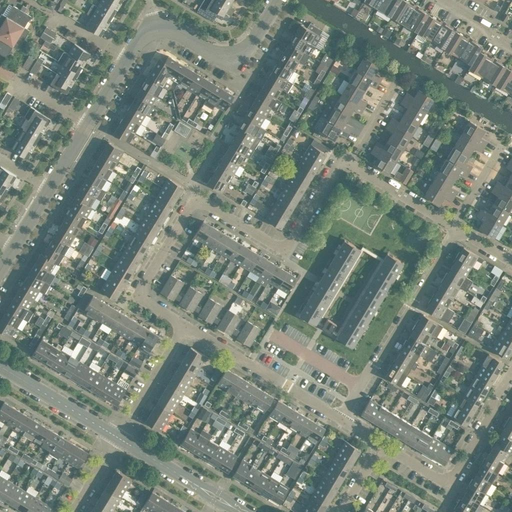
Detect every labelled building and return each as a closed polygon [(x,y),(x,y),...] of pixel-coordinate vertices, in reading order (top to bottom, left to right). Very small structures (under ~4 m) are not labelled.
[(117,10),(118,10),(120,7),(108,0),(101,0),(97,6),(113,16),(117,10)] [(217,16),(222,19),(225,13),(231,16),(233,13),(212,0),(205,0),(198,12),(214,22),(217,16)] [(235,9),(230,5),(232,0),(212,0),(233,13),(235,9)] [(364,0),(378,8),(383,0),(364,0)] [(383,0),(378,8),(391,17),(401,0),(383,0)] [(411,1),(410,3),(404,0),(401,0),(391,17),(405,25),(417,5),(411,1)] [(51,1),(47,6),(53,10),(56,4),(51,1)] [(110,23),(109,22),(113,16),(97,6),(93,4),(87,14),(91,16),(108,26),(110,23)] [(13,5),(7,16),(2,13),(0,16),(0,25),(10,31),(22,11),(24,12),(27,8),(23,5),(20,10),(13,5)] [(421,10),(422,8),(417,5),(405,25),(418,33),(429,15),(421,10)] [(354,7),(351,13),(355,16),(359,10),(354,7)] [(359,10),(355,16),(360,19),(364,13),(359,10)] [(30,30),(25,27),(31,16),(24,12),(22,11),(10,31),(24,40),(30,30)] [(438,18),(437,19),(429,15),(418,33),(415,37),(423,41),(426,37),(431,41),(443,21),(438,18)] [(85,26),(101,36),(105,29),(106,30),(108,26),(91,16),(85,26)] [(448,26),(449,25),(443,21),(431,41),(445,49),(456,31),(448,26)] [(307,28),(301,24),(295,34),(316,46),(321,37),(319,35),(322,30),(310,23),(307,28)] [(0,47),(10,31),(0,25),(0,47)] [(41,37),(46,40),(52,30),(47,27),(41,37)] [(385,27),(381,34),(388,38),(392,31),(385,27)] [(46,40),(51,43),(57,33),(52,30),(46,40)] [(0,47),(0,53),(6,57),(13,46),(18,49),(24,40),(10,31),(0,47)] [(464,34),(463,36),(456,31),(445,49),(458,57),(470,37),(464,34)] [(289,43),(305,52),(310,55),(316,46),(295,34),(289,43)] [(398,36),(394,42),(399,45),(403,39),(398,36)] [(475,42),(476,41),(470,37),(458,57),(471,65),(472,65),(480,51),(481,51),(483,47),(475,42)] [(284,52),(299,61),(305,52),(289,43),(284,52)] [(91,53),(75,44),(69,54),(85,64),(87,60),(91,53)] [(82,67),(83,67),(85,64),(69,54),(64,51),(58,61),(63,63),(79,73),(82,67)] [(471,65),(469,69),(483,77),(494,58),(489,54),(488,56),(481,51),(480,51),(472,65),(471,65)] [(278,61),(294,71),(299,61),(284,52),(278,61)] [(332,62),(335,58),(331,55),(325,64),(329,67),(332,62)] [(23,66),(28,69),(34,59),(29,56),(23,66)] [(169,56),(165,62),(169,77),(179,83),(188,67),(169,56)] [(382,78),(375,73),(380,66),(364,57),(357,69),(379,83),(382,78)] [(165,62),(159,58),(148,77),(163,87),(163,86),(166,81),(169,77),(165,62)] [(499,63),(500,61),(494,58),(483,77),(496,85),(507,67),(499,63)] [(30,71),(35,74),(42,64),(37,61),(30,71)] [(273,71),(288,80),(294,71),(278,61),(273,71)] [(319,74),(323,76),(329,67),(321,62),(316,71),(319,74)] [(76,80),(75,79),(79,73),(63,63),(57,73),(73,83),(76,80)] [(338,74),(341,69),(334,64),(331,69),(338,74)] [(188,67),(179,83),(188,88),(197,73),(188,67)] [(511,70),(507,67),(496,85),(509,93),(511,88),(511,70)] [(369,84),(376,88),(379,83),(357,69),(349,82),(364,91),(369,84)] [(330,70),(327,76),(333,79),(336,73),(330,70)] [(267,80),(282,89),(288,80),(273,71),(267,80)] [(51,83),(67,93),(71,86),(71,87),(73,83),(57,73),(51,83)] [(197,73),(188,88),(197,94),(206,79),(197,73)] [(323,76),(319,74),(314,83),(318,85),(323,76)] [(457,77),(455,81),(459,84),(462,79),(464,77),(459,74),(457,77)] [(163,87),(148,77),(142,87),(157,96),(163,87)] [(206,79),(197,94),(206,100),(215,84),(206,79)] [(261,89),(277,98),(282,89),(267,80),(261,89)] [(367,102),(360,98),(364,91),(349,82),(342,94),(364,108),(367,102)] [(306,83),(302,89),(308,92),(311,88),(312,86),(306,83)] [(323,83),(315,94),(320,97),(327,86),(323,83)] [(215,84),(206,100),(204,104),(213,109),(215,105),(225,90),(215,84)] [(157,96),(142,87),(136,96),(152,105),(157,96)] [(256,98),(271,108),(276,111),(282,102),(277,98),(261,89),(256,98)] [(225,111),(234,96),(225,90),(215,105),(225,111)] [(434,99),(419,90),(414,97),(407,93),(404,98),(426,111),(434,99)] [(7,92),(1,102),(6,105),(12,95),(7,92)] [(312,95),(308,92),(303,101),(306,104),(312,95)] [(354,109),(361,113),(364,108),(342,94),(334,106),(349,115),(354,109)] [(315,95),(312,100),(317,103),(320,98),(315,95)] [(152,105),(136,96),(131,105),(146,114),(152,105)] [(20,100),(15,97),(9,107),(14,110),(20,100)] [(250,108),(266,117),(271,108),(256,98),(250,108)] [(401,103),(408,108),(404,115),(419,124),(426,111),(404,98),(401,103)] [(146,114),(131,105),(125,114),(141,124),(146,114)] [(48,126),(47,125),(51,119),(31,106),(25,117),(29,119),(46,129),(48,126)] [(352,127),(345,122),(349,115),(334,106),(327,119),(349,132),(352,127)] [(245,117),(260,126),(266,117),(250,108),(245,117)] [(141,124),(125,114),(120,123),(135,133),(141,124)] [(399,122),(392,117),(389,123),(411,136),(419,124),(404,115),(399,122)] [(239,127),(241,128),(254,136),(255,135),(260,126),(245,117),(239,127)] [(43,132),(44,133),(46,129),(29,119),(23,129),(39,138),(43,132)] [(325,135),(334,141),(339,133),(346,138),(349,132),(327,119),(320,131),(316,129),(313,135),(322,140),(325,135)] [(488,141),(480,137),(485,130),(470,121),(462,133),(484,147),(488,141)] [(114,133),(129,142),(135,133),(120,123),(114,133)] [(386,128),(393,132),(389,139),(404,148),(411,136),(389,123),(386,128)] [(261,139),(255,135),(254,136),(241,128),(235,137),(255,149),(261,139)] [(36,145),(35,145),(39,138),(23,129),(17,139),(34,149),(36,145)] [(280,138),(284,141),(289,131),(286,129),(280,138)] [(157,133),(153,140),(162,146),(166,139),(157,133)] [(474,148),(481,152),(484,147),(462,133),(455,146),(470,155),(474,148)] [(230,146),(245,155),(249,158),(255,149),(235,137),(230,146)] [(275,147),(278,150),(284,141),(280,138),(275,147)] [(11,149),(27,158),(31,152),(32,152),(34,149),(17,139),(11,149)] [(385,146),(377,142),(374,147),(396,161),(404,148),(389,139),(385,146)] [(103,151),(118,161),(124,151),(109,142),(103,151)] [(327,153),(311,144),(305,154),(321,163),(327,153)] [(224,155),(240,165),(245,155),(230,146),(224,155)] [(473,166),(466,162),(470,155),(455,146),(447,158),(470,171),(473,166)] [(374,164),(389,173),(396,161),(374,147),(371,153),(378,157),(374,164)] [(418,149),(414,154),(421,159),(425,153),(418,149)] [(97,161),(113,170),(118,161),(103,151),(97,161)] [(321,163),(305,154),(300,163),(315,172),(321,163)] [(219,165),(234,174),(240,165),(224,155),(219,165)] [(415,156),(411,163),(416,166),(420,159),(415,156)] [(459,172),(466,177),(470,171),(447,158),(440,170),(455,179),(459,172)] [(92,170),(107,179),(113,170),(97,161),(92,170)] [(315,172),(300,163),(294,172),(310,182),(315,172)] [(213,174),(228,183),(234,174),(219,165),(213,174)] [(13,183),(13,182),(17,176),(1,166),(0,167),(0,179),(11,186),(13,183)] [(406,167),(399,179),(405,184),(413,171),(406,167)] [(86,179),(101,188),(107,179),(92,170),(86,179)] [(458,191),(451,186),(455,179),(440,170),(432,183),(455,196),(458,191)] [(129,180),(133,182),(139,173),(135,171),(129,180)] [(310,182),(294,172),(288,181),(304,191),(310,182)] [(207,183),(223,193),(228,183),(213,174),(207,183)] [(184,187),(168,178),(162,188),(178,197),(184,187)] [(505,185),(498,181),(494,186),(511,196),(511,180),(509,178),(505,185)] [(8,189),(9,190),(11,186),(0,179),(0,192),(4,196),(8,189)] [(80,188),(96,198),(100,200),(106,191),(101,188),(86,179),(80,188)] [(129,180),(124,189),(127,192),(128,192),(133,183),(129,180)] [(304,191),(288,181),(283,191),(298,200),(304,191)] [(245,189),(252,193),(256,187),(252,185),(249,183),(245,189)] [(425,195),(440,204),(444,197),(451,201),(455,196),(432,183),(425,195)] [(491,192),(498,196),(494,203),(509,212),(511,207),(511,196),(494,186),(491,192)] [(75,198),(77,199),(90,207),(90,206),(96,198),(80,188),(75,198)] [(157,197),(172,206),(178,197),(162,188),(157,197)] [(124,190),(119,199),(122,201),(125,196),(127,192),(124,190)] [(298,200),(283,191),(277,200),(293,209),(298,200)] [(116,197),(110,207),(111,207),(116,210),(122,201),(119,199),(116,197)] [(151,206),(167,216),(172,206),(157,197),(151,206)] [(92,208),(90,206),(90,207),(77,199),(71,208),(87,217),(92,208)] [(293,209),(277,200),(272,209),(287,218),(293,209)] [(490,210),(483,206),(480,211),(502,224),(509,212),(494,203),(490,210)] [(146,215),(161,225),(167,216),(151,206),(146,215)] [(106,216),(107,216),(111,219),(116,210),(111,207),(106,216)] [(66,218),(81,227),(87,217),(71,208),(66,218)] [(266,219),(281,228),(287,218),(272,209),(266,219)] [(483,221),(479,228),(494,237),(502,224),(480,211),(476,216),(483,221)] [(140,225),(156,234),(161,225),(146,215),(140,225)] [(101,226),(105,229),(111,219),(107,216),(101,226)] [(60,227),(75,236),(81,227),(66,218),(60,227)] [(203,221),(194,236),(204,242),(213,227),(203,221)] [(134,234),(150,243),(156,234),(140,225),(134,234)] [(54,236),(70,245),(75,236),(60,227),(54,236)] [(213,227),(204,242),(213,248),(222,232),(213,227)] [(222,232),(213,248),(222,253),(232,238),(222,232)] [(150,243),(134,234),(129,243),(144,253),(150,243)] [(49,245),(64,254),(70,245),(54,236),(49,245)] [(87,243),(90,245),(94,247),(98,240),(91,236),(87,243)] [(232,238),(222,253),(231,259),(241,243),(232,238)] [(345,240),(299,315),(316,325),(361,249),(345,240)] [(144,253),(129,243),(123,252),(139,262),(144,253)] [(241,243),(231,259),(241,265),(250,249),(241,243)] [(56,263),(58,264),(64,254),(49,245),(43,254),(43,255),(56,263)] [(94,247),(90,245),(84,254),(88,256),(94,247)] [(482,263),(484,259),(464,247),(460,253),(459,252),(456,257),(472,267),(476,260),(482,263)] [(250,249),(241,265),(250,270),(260,255),(250,249)] [(139,262),(123,252),(118,262),(133,271),(139,262)] [(43,254),(41,253),(35,263),(51,272),(56,263),(43,255),(43,254)] [(337,337),(353,347),(404,263),(388,253),(337,337)] [(260,255),(250,270),(259,276),(269,260),(260,255)] [(453,262),(454,263),(451,268),(466,277),(472,267),(456,257),(453,262)] [(269,260),(259,276),(269,282),(278,266),(269,260)] [(133,271),(118,262),(112,271),(128,280),(133,271)] [(30,272),(45,281),(51,272),(35,263),(30,272)] [(278,266),(269,282),(278,287),(287,272),(278,266)] [(491,272),(495,274),(492,279),(496,281),(503,271),(495,266),(491,272)] [(448,273),(447,272),(444,277),(460,287),(466,277),(451,268),(448,273)] [(128,280),(112,271),(106,280),(122,290),(128,280)] [(50,285),(45,281),(30,272),(24,281),(40,291),(45,294),(50,285)] [(297,277),(287,272),(278,287),(288,293),(297,277)] [(170,295),(181,302),(183,297),(177,293),(184,282),(171,275),(160,292),(169,297),(170,295)] [(441,283),(442,283),(439,289),(454,297),(460,287),(444,277),(441,283)] [(100,290),(116,299),(122,290),(106,280),(100,290)] [(19,290),(34,300),(40,291),(24,281),(19,290)] [(189,307),(200,313),(202,309),(196,305),(203,294),(190,286),(183,297),(181,302),(179,304),(188,309),(189,307)] [(436,294),(434,293),(431,298),(447,308),(454,297),(439,289),(436,294)] [(13,300),(28,309),(34,300),(19,290),(13,300)] [(93,295),(84,311),(103,322),(112,307),(93,295)] [(238,296),(234,302),(240,305),(243,300),(238,296)] [(208,318),(219,325),(222,320),(215,316),(222,305),(209,298),(202,309),(200,313),(198,315),(207,320),(208,318)] [(447,308),(431,298),(428,303),(430,304),(426,309),(448,323),(454,312),(447,308)] [(7,309),(23,318),(28,321),(33,312),(28,309),(13,300),(7,309)] [(274,304),(272,307),(268,304),(265,308),(277,315),(281,308),(274,304)] [(112,307),(103,322),(112,328),(121,312),(112,307)] [(23,318),(7,309),(2,318),(17,327),(23,318)] [(64,318),(67,320),(73,311),(69,309),(64,318)] [(227,330),(238,336),(241,332),(235,328),(241,317),(228,309),(222,320),(219,325),(218,327),(226,332),(227,330)] [(472,322),(478,312),(472,309),(466,319),(472,322)] [(55,313),(51,310),(45,319),(49,322),(55,313)] [(121,312),(112,328),(121,334),(131,318),(121,312)] [(420,320),(419,319),(416,324),(432,334),(438,323),(423,314),(420,320)] [(0,321),(0,330),(11,337),(17,327),(2,318),(0,321)] [(131,318),(121,334),(130,339),(140,324),(131,318)] [(49,322),(45,319),(40,328),(43,331),(49,322)] [(322,327),(331,333),(336,324),(327,319),(322,327)] [(260,343),(254,340),(260,328),(247,321),(241,332),(238,336),(237,338),(245,343),(246,341),(257,348),(260,343)] [(140,324),(130,339),(140,345),(149,329),(140,324)] [(414,327),(415,328),(411,335),(425,344),(432,334),(416,324),(414,327)] [(468,335),(471,337),(478,326),(474,324),(468,335)] [(63,325),(61,329),(59,333),(68,338),(70,334),(73,331),(63,325)] [(499,325),(497,328),(502,332),(498,338),(511,346),(511,332),(505,328),(499,325)] [(34,338),(38,340),(43,331),(40,328),(34,338)] [(149,351),(159,335),(149,329),(140,345),(149,351)] [(73,331),(70,334),(75,337),(79,340),(82,336),(77,334),(73,331)] [(407,340),(406,340),(403,345),(419,354),(424,357),(430,347),(425,344),(411,335),(407,340)] [(79,340),(79,341),(88,347),(89,346),(91,342),(89,341),(83,337),(82,336),(79,340)] [(42,338),(33,354),(43,360),(52,344),(42,338)] [(492,349),(507,358),(510,352),(511,353),(511,352),(511,346),(498,338),(492,349)] [(98,351),(100,347),(91,342),(89,346),(98,351)] [(445,342),(441,347),(447,351),(450,345),(445,342)] [(52,365),(61,350),(52,344),(43,360),(52,365)] [(400,350),(401,350),(398,356),(416,367),(418,364),(415,361),(419,354),(403,345),(400,350)] [(206,356),(191,347),(185,357),(201,366),(206,356)] [(61,371),(70,355),(61,350),(52,365),(61,371)] [(116,362),(119,358),(109,353),(107,357),(116,362)] [(502,369),(500,368),(504,363),(489,354),(483,365),(499,374),(502,369)] [(70,376),(80,361),(70,355),(61,371),(70,376)] [(132,358),(130,362),(134,364),(139,367),(143,361),(133,355),(132,358)] [(395,361),(394,360),(391,365),(407,375),(411,368),(415,370),(416,367),(398,356),(395,361)] [(179,366),(195,375),(201,366),(185,357),(179,366)] [(119,368),(123,361),(119,358),(116,362),(114,366),(119,368)] [(80,382),(89,366),(80,361),(70,376),(80,382)] [(125,370),(134,375),(138,370),(128,364),(125,370)] [(386,377),(400,386),(407,375),(391,365),(388,370),(389,371),(386,377)] [(494,379),(496,379),(499,374),(483,365),(476,375),(491,384),(494,379)] [(89,387),(98,372),(89,366),(80,382),(89,387)] [(195,375),(179,366),(174,375),(189,384),(195,375)] [(227,368),(217,384),(227,390),(236,374),(227,368)] [(98,393),(107,378),(98,372),(89,387),(98,393)] [(236,374),(227,390),(236,395),(245,380),(236,374)] [(168,384),(184,394),(189,384),(174,375),(168,384)] [(489,390),(488,389),(491,384),(476,375),(470,385),(486,395),(489,390)] [(107,399),(117,383),(107,378),(98,393),(107,399)] [(245,380),(236,395),(245,401),(255,385),(245,380)] [(117,404),(126,389),(117,383),(107,399),(117,404)] [(184,394),(168,384),(163,394),(178,403),(184,394)] [(255,385),(245,401),(255,406),(264,391),(255,385)] [(482,399),(483,400),(486,395),(470,385),(464,395),(479,404),(482,399)] [(431,390),(427,387),(421,398),(425,400),(431,390)] [(264,412),(274,397),(264,391),(255,406),(264,412)] [(438,393),(434,391),(427,402),(433,405),(437,399),(435,398),(438,393)] [(202,392),(198,398),(203,401),(204,399),(207,395),(203,392),(202,392)] [(157,403),(173,412),(178,403),(163,394),(157,403)] [(477,410),(476,410),(479,404),(464,395),(458,406),(474,415),(477,410)] [(361,414),(367,417),(366,418),(371,422),(381,406),(370,399),(361,414)] [(278,400),(269,415),(279,421),(288,406),(278,400)] [(4,401),(0,408),(0,419),(4,423),(14,407),(4,401)] [(173,412),(157,403),(151,412),(167,421),(173,412)] [(288,426),(297,411),(288,406),(279,421),(288,426)] [(376,425),(377,423),(382,426),(391,412),(381,406),(371,422),(376,425)] [(470,420),(471,420),(474,415),(458,406),(451,416),(466,425),(470,420)] [(14,407),(4,423),(14,428),(23,413),(14,407)] [(207,418),(211,412),(203,407),(199,414),(207,418)] [(297,411),(288,426),(297,432),(306,417),(297,411)] [(146,422),(161,431),(167,421),(151,412),(146,422)] [(388,430),(387,431),(392,434),(401,418),(391,412),(382,426),(388,430)] [(23,413),(14,428),(23,434),(32,418),(23,413)] [(306,417),(297,432),(306,438),(316,422),(306,417)] [(32,418),(23,434),(32,439),(41,424),(32,418)] [(397,437),(398,436),(403,439),(412,424),(401,418),(392,434),(397,437)] [(316,443),(325,428),(316,422),(306,438),(316,443)] [(504,427),(505,427),(502,433),(511,438),(511,424),(507,422),(504,427)] [(41,424),(32,439),(41,445),(51,430),(41,424)] [(252,433),(254,429),(249,426),(248,427),(244,424),(241,428),(246,431),(247,429),(252,433)] [(408,442),(407,443),(412,446),(422,430),(412,424),(403,439),(408,442)] [(191,428),(181,443),(191,449),(200,434),(191,428)] [(203,429),(200,434),(191,449),(200,455),(209,439),(212,435),(203,429)] [(51,430),(41,445),(51,451),(60,435),(51,430)] [(417,449),(418,448),(423,451),(432,437),(422,430),(412,446),(417,449)] [(497,437),(494,442),(510,452),(511,452),(511,438),(502,433),(499,438),(497,437)] [(60,435),(51,451),(60,456),(69,441),(60,435)] [(429,454),(428,456),(433,459),(443,443),(432,437),(423,451),(429,454)] [(209,439),(200,455),(209,460),(219,445),(209,439)] [(361,450),(345,440),(339,450),(355,459),(361,450)] [(69,441),(60,456),(69,462),(78,446),(69,441)] [(491,447),(492,448),(489,453),(504,462),(510,452),(494,442),(491,447)] [(444,464),(453,449),(443,443),(433,459),(438,462),(439,461),(444,464)] [(274,450),(265,444),(262,448),(272,454),(274,450)] [(219,445),(209,460),(219,466),(228,450),(219,445)] [(79,468),(88,452),(78,446),(69,462),(79,468)] [(228,472),(238,456),(228,450),(219,466),(228,472)] [(334,459),(349,469),(355,459),(339,450),(334,459)] [(33,458),(24,453),(22,456),(31,462),(33,458)] [(302,458),(300,462),(304,464),(309,455),(306,453),(303,454),(301,457),(302,458)] [(486,459),(485,458),(482,463),(498,473),(504,462),(489,453),(486,459)] [(242,459),(233,475),(243,480),(252,465),(242,459)] [(328,469),(344,478),(349,469),(334,459),(328,469)] [(479,468),(480,469),(477,474),(491,483),(498,473),(482,463),(479,468)] [(302,467),(297,464),(294,469),(294,471),(298,474),(302,467)] [(252,486),(261,471),(252,465),(243,480),(252,486)] [(56,472),(52,469),(49,473),(59,479),(61,475),(56,472)] [(323,478),(338,487),(344,478),(328,469),(323,478)] [(132,479),(117,470),(111,479),(126,489),(132,479)] [(261,492),(270,476),(261,471),(252,486),(261,492)] [(68,485),(72,479),(62,473),(61,475),(59,479),(58,479),(68,485)] [(474,479),(472,479),(469,484),(485,493),(491,483),(477,474),(474,479)] [(270,497),(280,482),(270,476),(261,492),(270,497)] [(338,487),(323,478),(317,487),(333,496),(338,487)] [(105,489),(121,498),(126,489),(111,479),(105,489)] [(0,496),(7,501),(17,486),(8,480),(0,492),(0,496)] [(280,503),(289,488),(280,482),(270,497),(280,503)] [(466,489),(467,489),(464,495),(479,503),(485,493),(469,484),(466,489)] [(17,486),(7,501),(17,507),(26,491),(17,486)] [(333,496),(317,487),(312,496),(327,506),(333,496)] [(100,498),(115,507),(121,498),(105,489),(100,498)] [(25,511),(26,511),(35,497),(26,491),(17,507),(25,511)] [(152,491),(143,506),(152,511),(162,497),(152,491)] [(461,500),(460,499),(457,504),(469,511),(473,511),(479,503),(464,495),(461,500)] [(323,511),(327,506),(312,496),(306,506),(316,511),(323,511)] [(35,497),(26,511),(38,511),(45,502),(35,497)] [(162,497),(152,511),(165,511),(171,503),(162,497)] [(94,507),(102,511),(112,511),(115,507),(100,498),(94,507)] [(51,511),(54,508),(45,502),(38,511),(51,511)] [(171,503),(165,511),(178,511),(180,508),(171,503)]
